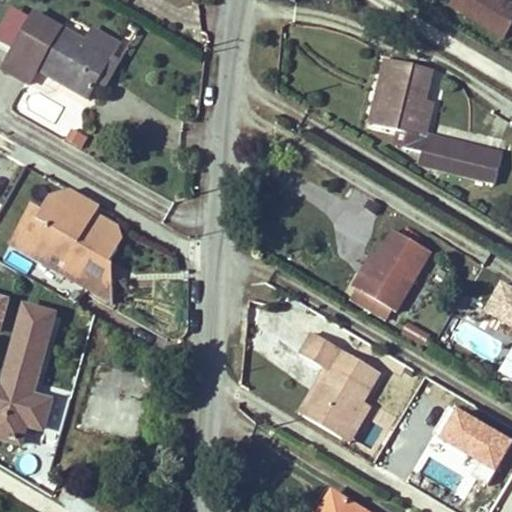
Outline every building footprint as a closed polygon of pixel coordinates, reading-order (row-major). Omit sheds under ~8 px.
[(511,23),(511,5),(502,0),(459,0),(454,11),(504,38),(511,23)] [(113,58),(37,12),(3,69),(26,83),(34,69),(87,101),(113,58)] [(367,127),(378,129),(393,63),(382,61),(367,127)] [(417,137),(425,100),(431,72),(393,63),(378,129),(417,137)] [(433,103),(425,100),(417,137),(425,140),(433,103)] [(422,170),(442,174),(448,144),(428,140),(422,170)] [(448,144),(442,174),(498,186),(504,156),(448,144)] [(40,228),(24,255),(112,308),(112,282),(102,281),(96,277),(103,266),(108,269),(123,242),(121,228),(98,214),(99,211),(77,197),(69,210),(52,199),(41,215),(35,225),(40,228)] [(10,246),(24,255),(40,228),(35,225),(41,215),(32,209),(10,246)] [(401,316),(437,256),(398,233),(370,279),(363,275),(355,288),(401,316)] [(511,287),(498,280),(477,316),(511,335),(511,287)] [(26,306),(3,389),(0,388),(0,438),(20,444),(25,425),(40,430),(48,401),(34,397),(56,314),(26,306)] [(447,339),(492,364),(505,341),(460,316),(447,339)] [(378,368),(310,328),(298,350),(328,367),(303,407),(341,430),(357,405),(378,368)] [(511,381),(511,379),(511,356),(507,353),(495,371),(511,381)] [(365,410),(357,405),(341,430),(348,435),(365,410)] [(361,511),(335,495),(324,511),(361,511)]
